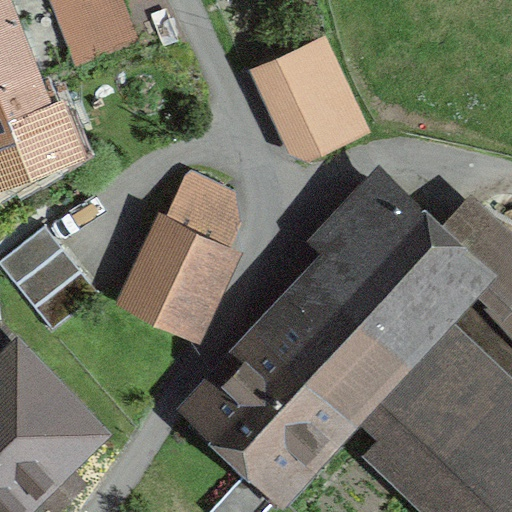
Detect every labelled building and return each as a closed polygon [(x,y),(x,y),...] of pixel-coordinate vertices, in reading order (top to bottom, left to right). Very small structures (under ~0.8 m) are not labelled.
[(0,143),(60,120),(42,73),(142,35),(128,0),(52,0),(0,20),(0,143)] [(0,0),(0,20),(52,0),(0,0)] [(343,128),(301,42),(244,70),(287,156),(343,128)] [(511,511),(511,300),(472,262),(482,252),(439,212),(375,152),(305,227),(320,241),(173,398),(278,496),(343,427),(434,511),(511,511)] [(235,247),(224,242),(236,218),(233,186),(185,163),(162,211),(154,207),(111,299),(192,338),(235,247)] [(511,217),(471,179),(439,212),(482,252),(472,262),(511,300),(511,217)] [(98,282),(44,216),(0,251),(0,254),(53,318),(98,282)] [(78,444),(111,413),(17,315),(0,331),(0,511),(9,511),(46,478),(65,498),(98,466),(78,444)]
